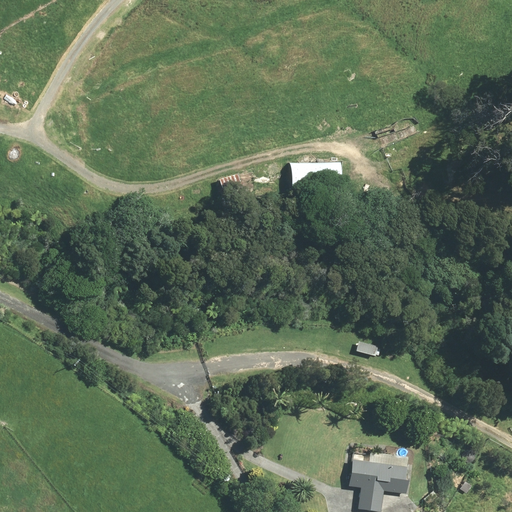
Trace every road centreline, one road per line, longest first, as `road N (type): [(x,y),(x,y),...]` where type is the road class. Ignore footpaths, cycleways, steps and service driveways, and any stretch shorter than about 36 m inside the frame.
road 1 (track): [(179,364),(308,361),(511,438)]
road 2 (residential): [(0,305),(125,366),(179,364)]
